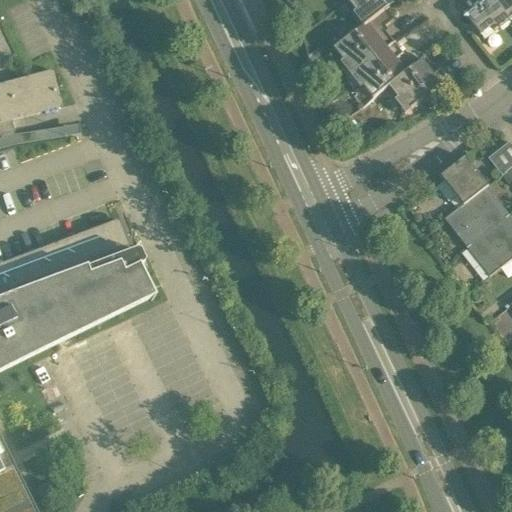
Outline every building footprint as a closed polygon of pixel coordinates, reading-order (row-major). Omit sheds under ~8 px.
[(347,0),(356,12),(353,15),(363,27),(363,28),(364,29),(368,25),(400,0),(347,0)] [(494,31),(508,21),(491,0),(458,0),(454,3),(480,36),(491,28),(494,31)] [(511,0),(491,0),(508,21),(511,17),(511,0)] [(351,78),(394,44),(386,33),(379,38),(368,25),(364,29),(363,28),(334,50),(344,62),(341,65),(351,78)] [(406,74),(396,60),(403,55),(394,44),(351,78),(361,91),(364,88),(374,101),(389,89),(389,88),(406,74)] [(312,55),(317,62),(323,57),(318,51),(312,55)] [(412,69),(420,63),(413,55),(406,61),(412,69)] [(389,88),(389,89),(398,100),(395,102),(405,116),(449,82),(440,70),(433,76),(421,62),(420,63),(412,69),(406,74),(389,88)] [(0,511),(29,511),(0,451),(0,374),(146,303),(134,271),(142,265),(137,255),(133,254),(129,255),(117,221),(0,263),(0,135),(13,132),(10,121),(61,107),(52,70),(0,83),(0,511)] [(501,177),(511,168),(511,146),(509,143),(488,160),(501,177)] [(441,178),(463,206),(487,187),(466,159),(441,178)] [(488,188),(487,187),(463,206),(463,207),(445,221),(467,250),(508,217),(487,189),(488,188)] [(489,279),(511,260),(511,221),(508,217),(467,250),(489,279)]
